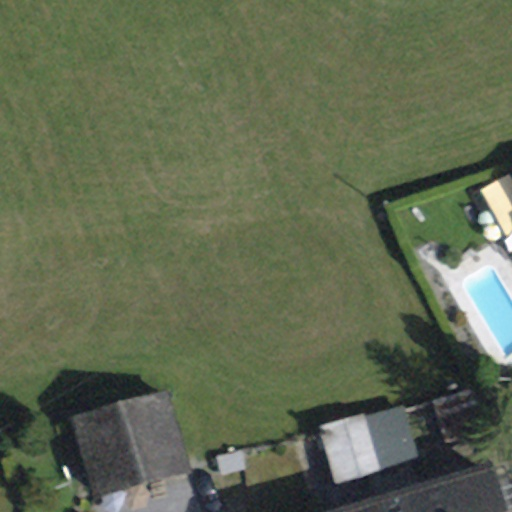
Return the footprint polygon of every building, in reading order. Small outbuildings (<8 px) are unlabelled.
[(508,240),(511,237),(511,178),(511,177),(481,196),(508,240)] [(433,403),(449,449),(486,436),(470,391),(433,403)] [(75,422),(95,494),(186,469),(166,397),(75,422)] [(362,420),(376,474),(411,464),(397,411),(362,420)] [(322,430),(336,484),(376,474),(362,420),(322,430)] [(427,494),(432,511),(500,511),(495,494),(490,475),(427,494)] [(511,511),(511,488),(511,489),(495,494),(500,511),(511,511)] [(374,510),(375,511),(432,511),(427,494),(374,510)]
